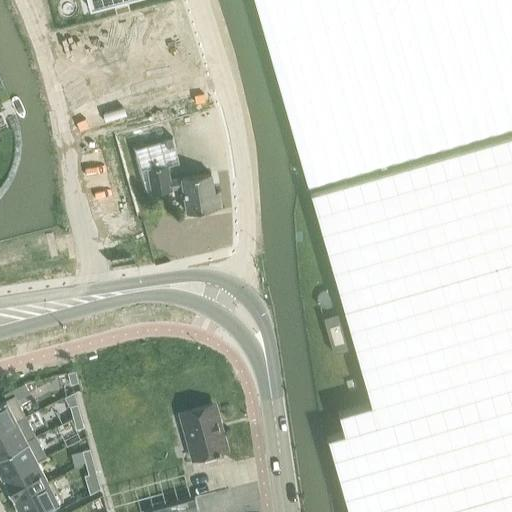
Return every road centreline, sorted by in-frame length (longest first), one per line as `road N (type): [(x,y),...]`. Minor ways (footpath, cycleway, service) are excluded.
road 1 (unclassified): [(230,282),(248,249),(237,134),(201,0)]
road 2 (tertiary): [(230,282),(195,274),(0,304)]
road 3 (tertiary): [(0,332),(143,296),(215,311)]
road 4 (tertiary): [(288,511),(266,366)]
